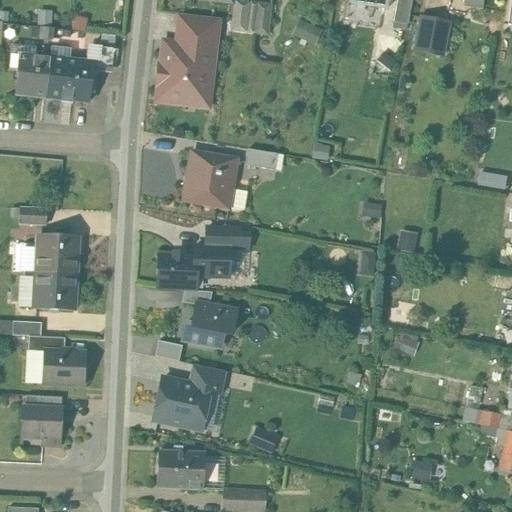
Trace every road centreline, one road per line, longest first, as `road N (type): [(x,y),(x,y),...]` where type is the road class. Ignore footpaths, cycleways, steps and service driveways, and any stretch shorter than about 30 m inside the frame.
road 1 (residential): [(110,482),(131,145)]
road 2 (residential): [(131,145),(146,0)]
road 3 (residential): [(131,145),(0,135)]
